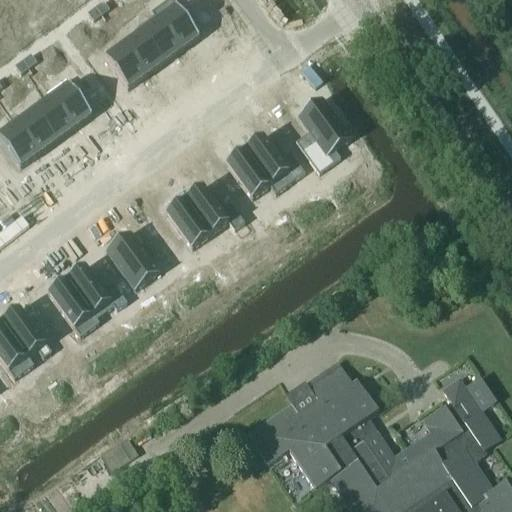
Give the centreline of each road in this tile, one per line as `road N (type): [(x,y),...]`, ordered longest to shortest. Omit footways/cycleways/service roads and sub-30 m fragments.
road 1 (residential): [(279,58),(0,262)]
road 2 (tertiary): [(511,232),(356,4)]
